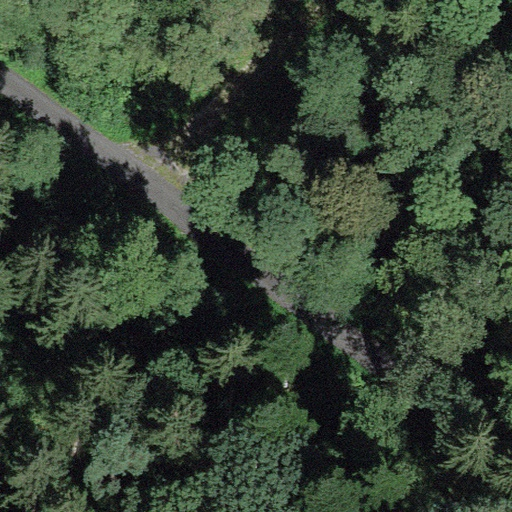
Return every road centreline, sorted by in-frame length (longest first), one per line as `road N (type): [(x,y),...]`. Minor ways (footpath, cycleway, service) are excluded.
road 1 (unclassified): [(0,81),(511,470)]
road 2 (track): [(143,190),(333,0)]
